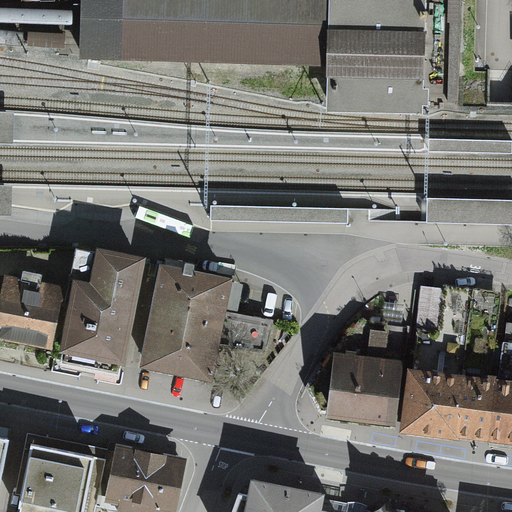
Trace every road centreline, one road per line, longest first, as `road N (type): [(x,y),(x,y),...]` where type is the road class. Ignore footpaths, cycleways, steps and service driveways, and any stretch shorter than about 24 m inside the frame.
road 1 (residential): [(238,436),(261,416),(349,282),(371,268),(426,262),(511,277)]
road 2 (primary): [(238,436),(511,487)]
road 3 (primary): [(0,386),(238,436)]
